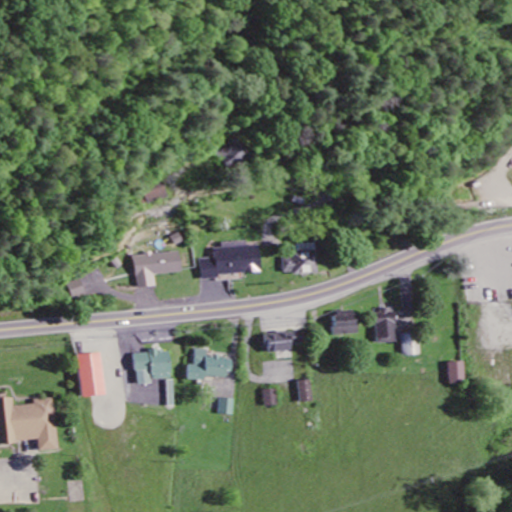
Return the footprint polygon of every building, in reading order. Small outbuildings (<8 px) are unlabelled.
[(237,175),(254,155),(236,138),(218,158),(237,175)] [(144,184),(148,204),(168,200),(164,181),(144,184)] [(203,261),(203,278),(262,275),(260,247),(248,248),(248,243),(224,244),(225,250),(217,251),(217,260),(203,261)] [(319,275),(318,245),(292,246),(292,258),(285,259),(285,276),(319,275)] [(184,275),(183,253),(137,257),(140,290),(158,288),(157,277),(184,275)] [(70,285),(75,302),(89,298),(84,281),(70,285)] [(398,344),(395,311),(377,313),(380,345),(398,344)] [(335,314),(336,337),(358,336),(357,313),(335,314)] [(266,336),(267,354),(293,353),(292,346),(304,345),(303,333),(266,336)] [(171,351),(149,352),(149,355),(137,356),(138,387),(153,387),(152,381),(172,381),(171,351)] [(189,382),(206,383),(207,378),(228,379),(229,359),(209,358),(209,352),(198,351),(197,367),(190,367),(189,382)] [(105,398),(103,356),(79,357),(82,399),(105,398)] [(450,364),(451,387),(466,386),(465,364),(450,364)] [(302,405),(314,403),(311,382),(299,383),(302,405)] [(266,409),(279,407),(277,391),(264,393),(266,409)] [(0,394),(7,394),(8,403),(16,402),(27,402),(26,397),(47,395),(52,446),(31,448),(30,436),(8,438),(8,444),(0,444),(0,394)] [(236,402),(222,400),(220,415),(234,417),(236,402)]
